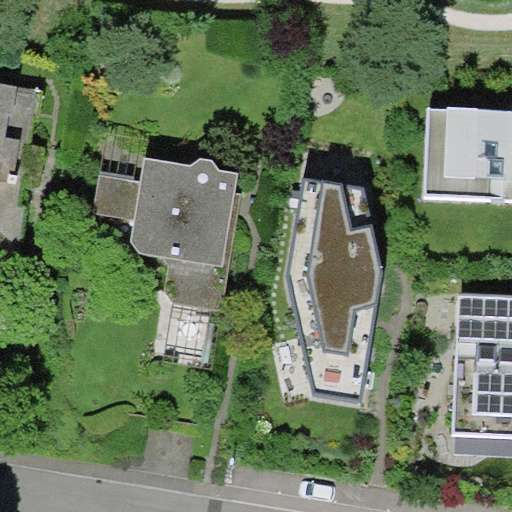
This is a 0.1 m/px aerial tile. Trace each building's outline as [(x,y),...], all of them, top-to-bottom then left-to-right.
[(0,183),(1,180),(14,182),(20,137),(7,135),(10,114),(13,114),(17,86),(0,83),(0,183)] [(511,108),(429,105),(425,194),(511,197),(511,108)] [(191,165),(145,157),(139,180),(100,174),(93,211),(134,218),(131,242),(140,253),(164,257),(169,263),(164,291),(174,303),(223,308),(240,192),(235,192),(238,173),(219,169),(212,158),(201,158),(191,165)] [(361,186),(301,178),(286,276),(314,389),(359,398),(381,268),(361,186)] [(511,294),(461,292),(455,430),(511,432),(511,294)]
